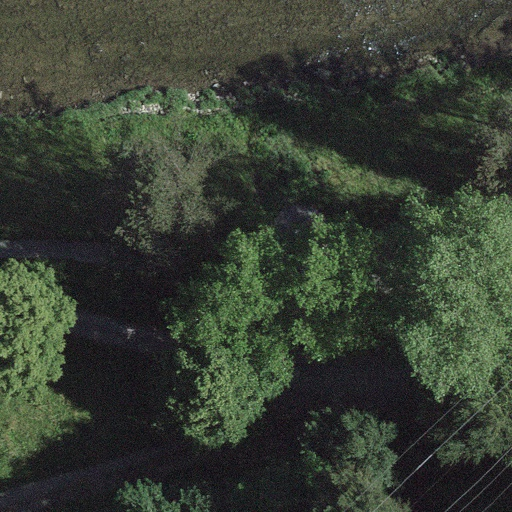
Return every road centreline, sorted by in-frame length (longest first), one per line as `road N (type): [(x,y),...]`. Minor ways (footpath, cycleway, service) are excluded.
road 1 (track): [(0,252),(277,267),(511,223)]
road 2 (track): [(0,508),(352,380)]
